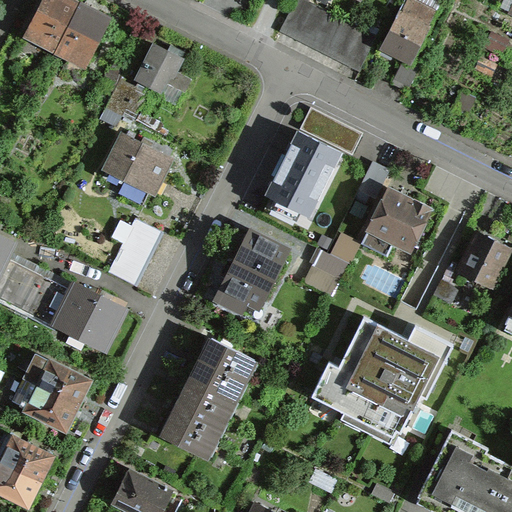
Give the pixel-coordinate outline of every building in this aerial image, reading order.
[(80,0),(42,0),(28,31),(58,45),(80,0)] [(111,12),(86,0),(80,0),(58,45),(88,60),(111,12)] [(351,79),(371,36),(295,0),(294,0),(274,42),(351,79)] [(396,13),(378,50),(408,65),(427,28),(396,13)] [(188,54),(156,38),(137,76),(169,92),(176,79),(189,86),(193,77),(179,70),(188,54)] [(134,85),(121,79),(108,105),(121,112),(134,85)] [(311,107),(300,128),(352,155),(363,133),(311,107)] [(176,154),(124,128),(106,163),(157,189),(176,154)] [(343,153),(297,130),(264,195),(310,218),(343,153)] [(390,167),(374,159),(361,186),(377,194),(390,167)] [(435,204),(392,182),(365,236),(389,249),(395,237),(413,247),(435,204)] [(163,230),(138,218),(113,271),(137,283),(163,230)] [(294,242),(252,222),(217,294),(244,307),(249,297),(264,304),(294,242)] [(18,237),(0,228),(0,275),(9,258),(18,237)] [(511,244),(482,230),(463,270),(493,284),(511,244)] [(347,262),(322,249),(316,263),(341,275),(347,262)] [(0,291),(107,346),(129,303),(73,275),(67,288),(9,258),(0,275),(0,291)] [(511,302),(502,322),(511,327),(511,302)] [(458,338),(420,319),(413,332),(367,309),(342,359),(334,355),(317,389),(348,404),(344,412),(393,437),(399,424),(405,426),(424,388),(431,392),(458,338)] [(259,362),(210,337),(160,436),(209,461),(259,362)] [(94,377),(38,348),(25,373),(82,401),(94,377)] [(82,401),(25,373),(13,398),(69,426),(82,401)] [(57,452),(1,424),(0,425),(0,454),(45,477),(57,452)] [(482,442),(449,426),(413,497),(443,511),(450,501),(472,511),(485,511),(511,463),(480,447),(482,442)] [(45,477),(0,454),(0,485),(33,502),(45,477)] [(511,511),(511,463),(485,511),(511,511)] [(163,511),(175,489),(131,467),(115,500),(140,511),(163,511)] [(338,481),(314,469),(309,479),(333,491),(338,481)] [(396,491),(378,482),(372,494),(390,503),(396,491)] [(282,511),(257,499),(250,511),(282,511)]
